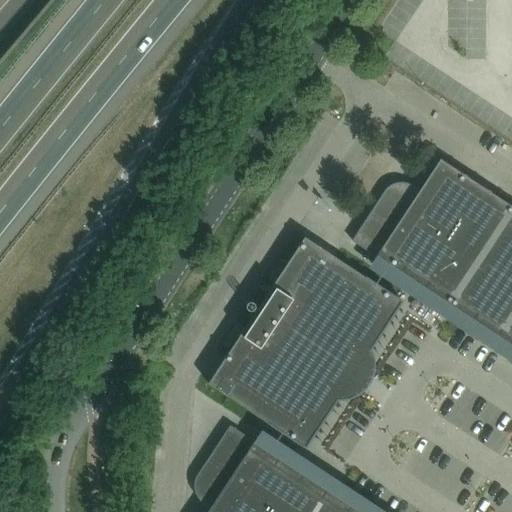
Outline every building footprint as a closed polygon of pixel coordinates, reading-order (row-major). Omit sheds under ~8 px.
[(385,190),(352,241),(448,304),(511,207),(440,159),(419,191),(409,185),(406,184),(402,183),(397,183),(394,184),(390,186),(387,189),(385,190)] [(511,207),(448,304),(496,336),(511,311),(511,207)] [(212,378),(208,384),(298,444),(333,391),(336,391),(339,391),(341,391),(344,390),(347,389),(349,388),(351,387),(354,385),(356,384),(358,382),(360,380),(361,378),(363,375),(364,373),(365,370),(366,368),(366,365),(366,362),(366,359),(366,357),(366,354),(365,351),(364,349),(363,346),(395,297),(304,237),(224,360),(212,378)] [(511,311),(496,336),(511,346),(511,311)] [(210,508),(206,511),(311,511),(326,490),(230,426),(196,476),(195,479),(194,484),(194,487),(195,492),(196,495),(198,498),(201,501),(210,508)] [(360,511),(326,490),(311,511),(360,511)]
